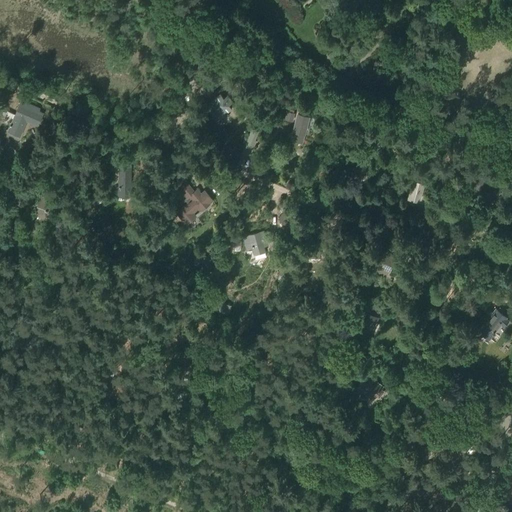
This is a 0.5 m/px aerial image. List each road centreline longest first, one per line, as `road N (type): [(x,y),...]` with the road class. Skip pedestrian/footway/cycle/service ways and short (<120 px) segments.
road 1 (track): [(511,286),(0,80)]
road 2 (track): [(0,422),(234,511)]
road 3 (track): [(511,412),(351,346)]
road 4 (track): [(178,489),(224,377)]
